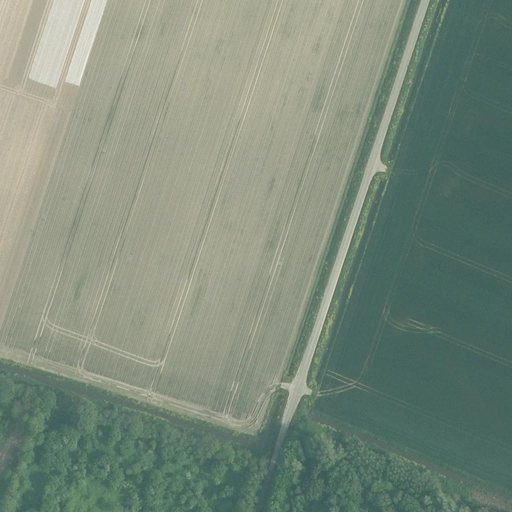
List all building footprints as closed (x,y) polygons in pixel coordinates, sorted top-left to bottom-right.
[(26,429),(22,441),(28,443),(30,439),(42,443),(49,423),(36,419),(32,431),(26,429)] [(49,423),(42,443),(55,446),(53,451),(60,453),(64,441),(57,439),(61,427),(49,423)] [(107,442),(101,462),(114,466),(121,447),(107,442)] [(121,447),(114,466),(127,470),(133,450),(121,447)] [(133,450),(127,470),(139,474),(146,454),(133,450)] [(146,454),(139,474),(152,478),(159,459),(146,454)] [(200,466),(194,485),(205,489),(211,469),(200,466)] [(211,469),(205,489),(215,492),(221,472),(211,469)] [(221,472),(215,492),(226,496),(232,476),(221,472)] [(232,476),(226,496),(236,499),(242,479),(232,476)] [(9,482),(3,501),(13,504),(19,485),(9,482)] [(19,485),(13,504),(23,508),(30,488),(19,485)] [(30,488),(23,508),(34,511),(40,492),(30,488)] [(40,492),(34,511),(36,511),(44,511),(50,495),(40,492)] [(50,495),(44,511),(56,511),(61,499),(50,495)] [(72,497),(67,511),(78,511),(82,500),(72,497)] [(82,500),(78,511),(90,511),(93,504),(82,500)]
